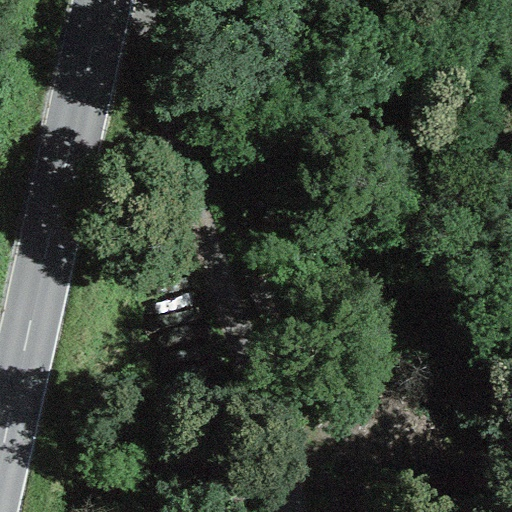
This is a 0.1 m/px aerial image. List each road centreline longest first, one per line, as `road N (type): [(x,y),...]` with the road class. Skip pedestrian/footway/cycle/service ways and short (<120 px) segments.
road 1 (track): [(132,0),(274,456),(284,511)]
road 2 (secondary): [(0,485),(102,0)]
